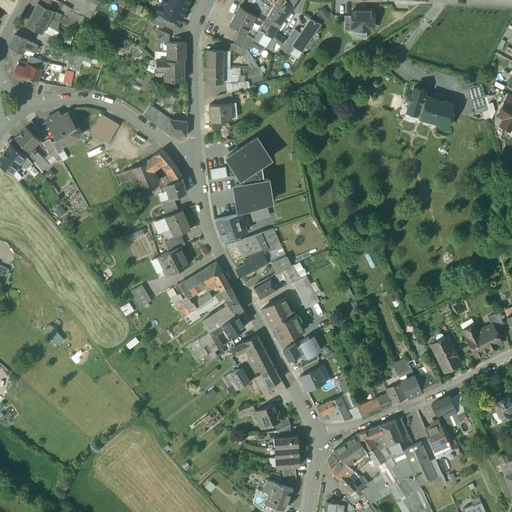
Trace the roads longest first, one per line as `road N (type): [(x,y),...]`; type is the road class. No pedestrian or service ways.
road 1 (residential): [(194,159),(207,230),(320,443)]
road 2 (residential): [(320,443),(511,355)]
road 3 (residential): [(194,159),(122,109),(81,98),(43,101)]
road 4 (residential): [(206,0),(192,38),(194,159)]
